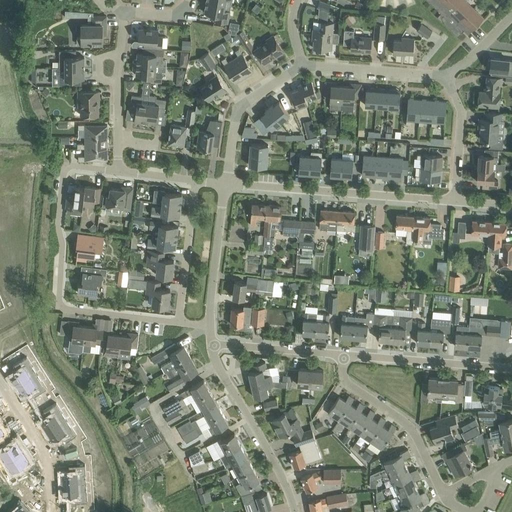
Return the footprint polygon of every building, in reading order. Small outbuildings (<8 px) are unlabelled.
[(207,0),(204,12),(216,14),(215,20),(228,23),(230,10),(224,9),(225,4),(207,0)] [(321,0),(319,0),(317,7),(322,9),(321,21),(327,22),(328,11),(331,4),(321,0)] [(428,0),(441,12),(437,16),(458,36),(464,30),(468,34),(484,17),(466,0),(428,0)] [(256,3),(252,8),(257,12),(261,7),(256,3)] [(239,22),(242,7),(232,5),(230,20),(239,22)] [(65,17),(88,16),(88,23),(83,23),(83,37),(77,37),(77,44),(103,44),(103,30),(107,30),(107,15),(93,15),(93,12),(65,10),(65,17)] [(334,22),(327,22),(321,21),(314,20),(312,39),(314,39),(314,48),(326,48),(326,45),(332,46),(332,42),(339,43),(339,32),(333,32),(334,22)] [(375,38),(384,39),(385,23),(376,23),(375,38)] [(417,29),(428,37),(432,30),(421,23),(417,29)] [(139,40),(145,41),(144,47),(162,48),(162,47),(166,47),(167,47),(168,37),(167,37),(163,37),(163,36),(158,36),(159,29),(141,28),(139,30),(139,40)] [(351,50),(371,51),(372,37),(354,36),(355,30),(345,29),(344,44),(351,44),(351,50)] [(232,36),(229,32),(224,35),(227,40),(232,36)] [(237,34),(231,38),(235,44),(240,40),(237,34)] [(268,40),(255,49),(263,63),(275,55),(276,56),(284,50),(274,35),(267,39),(268,40)] [(413,52),(414,38),(402,37),(401,40),(394,39),(393,53),(406,54),(406,52),(413,52)] [(255,48),(248,38),(243,41),(250,51),(255,48)] [(222,42),(210,49),(213,54),(225,47),(222,42)] [(134,59),(134,64),(166,66),(167,60),(163,60),(164,48),(162,48),(144,47),(144,53),(138,52),(137,57),(137,59),(134,59)] [(239,55),(234,59),(245,77),(251,73),(250,72),(254,70),(243,53),(242,54),(239,48),(236,50),(239,55)] [(27,49),(24,56),(30,59),(33,52),(27,49)] [(60,67),(58,67),(84,67),(84,56),(74,56),(74,50),(76,50),(59,50),(60,67)] [(200,57),(208,69),(216,63),(209,52),(200,57)] [(245,77),(234,59),(229,62),(225,57),(222,59),(225,65),(236,82),(239,80),(240,81),(245,77)] [(490,69),(491,70),(491,73),(511,76),(511,59),(491,57),(491,60),(489,59),(488,67),(490,67),(490,69)] [(134,64),(133,67),(137,67),(136,75),(142,75),(142,81),(162,82),(163,70),(166,71),(166,66),(134,64)] [(58,67),(58,74),(59,74),(59,85),(74,84),(74,78),(84,78),(84,67),(58,67)] [(206,82),(208,84),(202,88),(209,99),(215,95),(216,97),(227,90),(217,75),(206,82)] [(501,84),(502,77),(487,76),(486,91),(480,90),(479,104),(499,106),(500,92),(499,92),(500,84),(501,84)] [(312,80),(301,83),(308,103),(308,100),(321,96),(319,90),(315,91),(312,80)] [(330,108),(342,109),(343,85),(332,84),(332,81),(325,81),(324,94),(330,95),(330,108)] [(308,103),(301,83),(298,85),(299,88),(293,90),(296,100),(293,101),(295,108),(308,103)] [(342,109),(353,110),(354,97),(360,98),(361,84),(355,83),(355,86),(343,85),(342,109)] [(365,104),(377,105),(378,88),(371,87),(370,89),(366,89),(365,104)] [(377,105),(388,106),(389,89),(389,91),(385,90),(385,88),(378,88),(377,105)] [(388,106),(399,107),(400,92),(396,91),(396,89),(389,89),(388,106)] [(78,90),(78,100),(81,100),(81,115),(98,115),(98,99),(99,99),(99,90),(78,90)] [(135,120),(146,121),(150,93),(144,93),(143,96),(132,94),(130,109),(136,109),(135,120)] [(146,121),(157,123),(158,112),(164,113),(166,99),(156,98),(156,94),(150,93),(146,121)] [(411,119),(420,120),(421,99),(408,98),(406,124),(411,124),(411,119)] [(424,121),(432,121),(434,100),(421,99),(420,120),(420,125),(424,125),(424,121)] [(432,121),(432,126),(436,126),(436,121),(445,122),(447,101),(434,100),(432,121)] [(273,103),(269,106),(281,121),(290,114),(279,101),(274,105),(273,103)] [(281,121),(269,106),(265,110),(267,111),(261,115),(272,128),(281,121)] [(186,124),(194,125),(196,110),(188,109),(186,124)] [(502,112),(485,111),(485,118),(482,118),(480,139),(491,140),(490,147),(503,148),(503,140),(497,140),(499,119),(502,120),(502,112)] [(261,115),(254,121),(264,134),(272,128),(261,115)] [(221,134),(223,120),(212,119),(205,132),(199,131),(197,146),(212,149),(214,133),(221,134)] [(313,119),(304,120),(305,135),(314,135),(313,119)] [(86,128),(86,136),(108,136),(107,125),(86,125),(86,123),(79,123),(79,128),(86,128)] [(168,142),(184,145),(187,126),(171,124),(168,142)] [(253,135),(253,126),(242,126),(242,135),(253,135)] [(85,147),(85,148),(108,148),(108,136),(86,136),(86,143),(82,143),(82,142),(77,142),(77,147),(85,147)] [(251,143),(250,154),(268,155),(268,144),(251,143)] [(85,148),(86,155),(79,155),(79,160),(86,160),(86,159),(108,159),(108,148),(85,148)] [(479,154),(478,168),(493,169),(494,162),(497,163),(498,150),(485,149),(484,155),(479,154)] [(311,156),(310,173),(320,174),(321,164),(322,157),(322,153),(322,151),(311,150),(311,151),(311,153),(311,156)] [(250,154),(249,165),(267,166),(268,155),(250,154)] [(422,158),(421,167),(440,168),(440,164),(442,164),(443,156),(417,154),(417,158),(422,158)] [(300,155),(299,172),(310,173),(311,156),(300,155)] [(375,178),(375,175),(377,156),(364,155),(362,174),(372,175),(372,178),(375,178)] [(388,179),(388,176),(390,157),(377,156),(375,175),(385,176),(385,179),(388,179)] [(388,176),(398,177),(398,180),(402,180),(402,168),(408,169),(408,160),(403,159),(403,158),(390,157),(388,176)] [(330,175),(341,175),(342,158),(332,158),(330,175)] [(342,158),(341,175),(352,176),(353,159),(342,158)] [(421,167),(421,176),(416,175),(415,185),(419,186),(420,180),(441,181),(441,173),(440,173),(440,168),(421,167)] [(478,168),(477,181),(483,181),(483,187),(497,188),(498,175),(493,175),(493,169),(478,168)] [(83,203),(94,204),(95,201),(99,202),(101,187),(85,185),(85,187),(83,203)] [(71,212),(82,213),(83,203),(85,187),(74,186),(74,191),(68,191),(66,207),(72,208),(71,212)] [(122,209),(130,210),(133,188),(123,186),(122,189),(111,187),(110,195),(108,194),(107,204),(122,206),(122,209)] [(155,188),(153,201),(161,202),(181,204),(183,205),(185,196),(182,196),(182,194),(179,193),(166,192),(166,191),(166,190),(165,190),(160,189),(155,188)] [(152,206),(151,214),(157,215),(158,213),(163,213),(169,214),(179,215),(181,204),(161,202),(161,207),(152,206)] [(252,203),(251,224),(256,225),(257,217),(265,218),(265,223),(266,218),(267,204),(252,203)] [(264,235),(263,252),(270,252),(271,248),(273,248),(274,238),(271,238),(271,228),(272,219),(280,219),(281,205),(267,204),(266,218),(265,223),(264,230),(270,231),(270,236),(264,235)] [(320,228),(337,229),(338,209),(321,208),(320,222),(321,222),(320,228)] [(337,229),(355,230),(355,223),(354,223),(355,211),(338,209),(337,229)] [(397,214),(396,227),(407,228),(406,242),(412,242),(412,239),(412,232),(414,215),(397,214)] [(412,232),(412,239),(423,239),(424,229),(432,230),(432,236),(437,236),(443,237),(444,227),(441,227),(441,223),(434,223),(430,222),(431,216),(414,215),(412,232)] [(151,219),(150,228),(153,228),(153,233),(158,234),(160,234),(177,236),(180,237),(180,231),(177,231),(178,225),(156,223),(157,220),(151,219)] [(294,235),(299,235),(300,220),(284,219),(283,234),(294,235)] [(471,233),(488,234),(489,221),(472,219),(471,233)] [(299,246),(314,247),(314,241),(303,240),(304,231),(315,232),(316,221),(300,220),(299,235),(299,240),(299,246)] [(458,231),(452,231),(452,239),(465,239),(464,221),(458,221),(458,231)] [(488,244),(500,245),(501,235),(505,235),(506,222),(489,221),(488,234),(488,238),(488,244)] [(359,253),(373,254),(375,225),(361,224),(359,253)] [(374,246),(383,247),(384,231),(376,231),(374,246)] [(148,245),(147,247),(159,248),(167,249),(170,249),(170,246),(175,247),(177,236),(160,234),(158,234),(153,233),(152,238),(148,238),(148,245)] [(251,242),(250,252),(263,253),(263,252),(264,235),(264,234),(256,233),(255,243),(251,242)] [(77,240),(76,247),(78,247),(77,258),(86,259),(87,255),(95,256),(96,249),(103,250),(104,236),(93,235),(92,241),(77,240)] [(499,256),(498,267),(511,268),(511,267),(511,243),(504,243),(504,253),(503,257),(499,256)] [(162,259),(163,252),(149,250),(147,264),(158,266),(157,274),(172,276),(174,260),(162,259)] [(437,262),(437,272),(446,272),(446,261),(437,262)] [(106,274),(107,268),(92,266),(91,272),(83,271),(82,280),(83,280),(83,283),(79,283),(78,292),(89,293),(89,297),(97,298),(99,282),(101,282),(102,274),(106,274)] [(461,275),(450,274),(449,288),(460,289),(461,275)] [(235,280),(233,296),(243,297),(245,297),(246,289),(253,289),(256,290),(256,292),(266,293),(272,294),(279,295),(281,281),(274,280),(258,278),(257,284),(253,283),(247,282),(245,282),(235,280)] [(159,288),(159,281),(148,280),(147,292),(154,293),(152,304),(168,306),(170,289),(159,288)] [(377,300),(385,301),(386,289),(378,289),(377,300)] [(415,304),(423,305),(424,292),(416,291),(415,304)] [(338,293),(333,292),(332,295),(329,295),(328,311),(337,311),(337,294),(338,293)] [(337,294),(337,311),(336,314),(343,315),(345,315),(346,295),(337,294)] [(471,296),(471,303),(480,304),(481,296),(471,296)] [(264,324),(265,307),(244,305),(244,309),(232,308),(231,324),(235,324),(234,328),(247,329),(247,320),(253,321),(253,323),(264,324)] [(451,321),(459,322),(460,306),(453,305),(451,321)] [(302,333),(315,334),(317,313),(304,312),(304,319),(303,318),(302,333)] [(355,316),(353,337),(367,338),(368,326),(374,326),(375,312),(367,312),(367,317),(355,316)] [(378,339),(392,340),(394,314),(375,312),(374,326),(380,326),(378,339)] [(315,334),(328,335),(330,321),(329,321),(329,314),(317,313),(315,334)] [(392,340),(405,341),(406,328),(412,329),(413,315),(400,314),(400,316),(394,315),(392,340)] [(342,321),(340,336),(353,337),(355,316),(345,315),(343,315),(342,321)] [(431,329),(430,343),(443,344),(444,334),(450,335),(451,318),(432,316),(431,329)] [(68,320),(67,334),(70,334),(69,350),(80,351),(83,350),(86,325),(74,324),(75,321),(68,320)] [(417,342),(430,343),(431,329),(424,328),(425,322),(419,321),(418,328),(417,342)] [(96,342),(101,343),(103,329),(97,328),(98,324),(97,323),(97,324),(97,327),(86,325),(83,350),(90,351),(91,342),(95,343),(96,342)] [(487,334),(500,335),(501,324),(488,323),(487,334)] [(455,345),(468,346),(469,332),(463,331),(463,325),(457,324),(457,331),(456,331),(455,345)] [(468,346),(481,347),(482,333),(481,333),(482,327),(470,325),(469,332),(468,346)] [(103,355),(118,356),(120,334),(109,333),(109,330),(110,330),(103,329),(101,343),(104,343),(103,355)] [(118,356),(130,358),(132,347),(137,347),(138,333),(132,333),(132,335),(120,334),(118,356)] [(166,370),(167,371),(191,357),(184,345),(170,352),(174,359),(162,366),(165,371),(166,370)] [(152,356),(155,362),(169,354),(166,348),(152,356)] [(18,371),(11,375),(17,384),(37,371),(27,355),(13,364),(18,371)] [(167,371),(170,377),(181,370),(185,377),(198,369),(191,357),(167,371)] [(271,374),(270,367),(267,368),(265,361),(252,364),(254,370),(249,372),(252,384),(272,379),(279,380),(279,375),(271,374)] [(298,384),(310,385),(311,369),(299,368),(298,384)] [(310,385),(322,386),(324,370),(311,369),(310,385)] [(37,371),(17,384),(23,394),(30,390),(34,396),(48,387),(37,371)] [(139,375),(144,383),(150,380),(145,371),(139,375)] [(167,385),(171,391),(186,383),(182,376),(167,385)] [(422,383),(421,401),(428,401),(429,394),(437,395),(436,401),(442,401),(442,395),(443,378),(429,377),(429,383),(422,383)] [(442,395),(442,401),(455,402),(455,400),(463,401),(464,384),(457,383),(458,379),(443,378),(442,395)] [(93,382),(97,388),(102,386),(98,379),(93,382)] [(187,389),(190,394),(194,392),(197,398),(198,397),(210,390),(204,379),(187,389)] [(252,384),(255,397),(269,393),(268,386),(274,385),(282,386),(287,387),(287,388),(288,381),(279,380),(272,379),(252,384)] [(484,399),(489,400),(488,404),(501,406),(503,387),(485,385),(484,399)] [(210,390),(198,397),(204,408),(216,401),(210,390)] [(135,403),(132,405),(137,413),(143,409),(141,407),(150,401),(146,395),(134,402),(135,403)] [(339,420),(350,403),(354,398),(349,395),(346,400),(339,396),(328,413),(339,420)] [(187,404),(183,397),(179,399),(178,399),(163,407),(168,415),(177,409),(182,407),(187,404)] [(278,406),(276,399),(263,402),(265,410),(278,406)] [(207,414),(210,419),(223,412),(216,401),(204,408),(201,410),(204,416),(207,414)] [(47,417),(41,421),(47,431),(67,418),(57,402),(43,411),(47,417)] [(360,402),(356,407),(350,403),(339,420),(349,427),(361,410),(364,405),(360,402)] [(191,410),(187,404),(182,407),(186,413),(191,410)] [(165,417),(169,423),(181,416),(177,409),(168,415),(165,417)] [(360,434),(371,418),(375,412),(370,409),(367,415),(361,410),(349,427),(360,434)] [(212,423),(208,426),(212,433),(229,423),(223,412),(210,419),(212,423)] [(297,444),(300,443),(315,438),(311,427),(302,430),(296,419),(290,422),(285,413),(273,419),(276,424),(275,425),(281,435),(292,429),(295,434),(294,435),(297,444)] [(436,419),(438,425),(431,427),(436,443),(454,437),(451,427),(458,425),(455,413),(436,419)] [(371,441),(382,425),(385,419),(381,416),(378,422),(371,418),(360,434),(371,441)] [(67,418),(47,431),(53,440),(59,436),(63,443),(77,434),(67,418)] [(474,427),(462,433),(465,439),(480,431),(477,425),(479,424),(476,418),(471,421),(474,427)] [(490,431),(491,437),(511,432),(511,418),(500,421),(501,428),(490,431)] [(182,435),(199,425),(196,419),(191,421),(190,419),(177,426),(182,435)] [(371,441),(382,449),(396,427),(392,424),(388,429),(382,425),(371,441)] [(199,425),(182,435),(186,442),(199,434),(198,434),(203,431),(199,425)] [(511,432),(491,437),(492,442),(503,440),(505,448),(511,446),(511,432)] [(213,442),(221,455),(241,444),(235,433),(222,440),(221,437),(213,442)] [(2,439),(0,440),(0,449),(6,459),(23,448),(17,437),(5,445),(2,439)] [(483,438),(487,455),(494,454),(491,437),(483,438)] [(300,443),(301,449),(290,453),(295,467),(322,457),(315,438),(300,443)] [(446,458),(455,475),(473,466),(464,449),(467,447),(465,444),(464,442),(442,453),(442,454),(451,449),(454,454),(446,458)] [(220,456),(226,468),(234,464),(233,463),(247,456),(241,444),(221,455),(221,456),(220,456)] [(23,448),(6,459),(12,470),(8,472),(12,477),(22,471),(19,466),(30,459),(23,448)] [(389,467),(391,472),(406,464),(402,456),(410,453),(408,448),(400,452),(401,454),(383,462),(386,469),(389,467)] [(193,465),(205,462),(199,449),(189,455),(191,465),(193,465)] [(361,456),(368,460),(371,456),(364,451),(361,456)] [(233,463),(234,464),(240,475),(253,467),(247,456),(233,463)] [(208,469),(207,461),(205,462),(193,465),(194,472),(208,469)] [(70,472),(62,473),(63,484),(87,482),(85,463),(69,464),(70,472)] [(383,475),(385,480),(393,477),(395,483),(411,476),(410,474),(406,464),(391,472),(383,475)] [(235,484),(241,494),(256,490),(261,488),(257,480),(260,479),(253,467),(240,475),(243,480),(235,484)] [(341,481),(341,467),(324,468),(324,481),(341,481)] [(301,477),(307,490),(318,486),(315,479),(322,476),(320,470),(301,477)] [(400,494),(396,496),(416,487),(412,478),(420,474),(418,470),(410,474),(411,476),(395,483),(400,494)] [(221,475),(225,483),(231,479),(227,472),(221,475)] [(87,482),(63,484),(63,495),(71,495),(72,502),(88,501),(87,482)] [(176,506),(171,508),(172,511),(198,511),(193,499),(199,496),(196,485),(172,497),(176,506)] [(396,496),(401,507),(421,498),(416,487),(396,496)] [(241,494),(242,495),(243,497),(236,500),(239,509),(246,507),(244,503),(251,501),(254,511),(259,511),(262,511),(262,509),(272,506),(267,493),(257,496),(256,490),(241,494)] [(348,503),(346,492),(327,496),(327,497),(321,499),(321,498),(310,501),(312,511),(323,511),(322,505),(328,504),(329,507),(348,503)] [(401,507),(403,511),(419,511),(422,511),(419,504),(421,503),(429,499),(427,495),(421,498),(401,507)]
